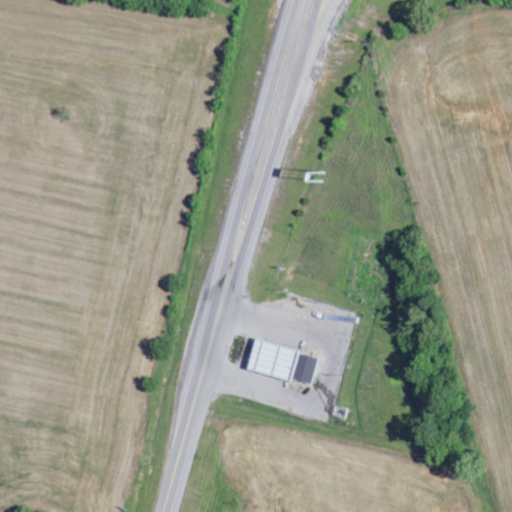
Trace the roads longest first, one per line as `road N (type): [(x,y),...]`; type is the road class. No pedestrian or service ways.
road 1 (secondary): [(221,315),(321,0)]
road 2 (secondary): [(302,0),(221,315)]
road 3 (secondary): [(165,511),(221,315)]
